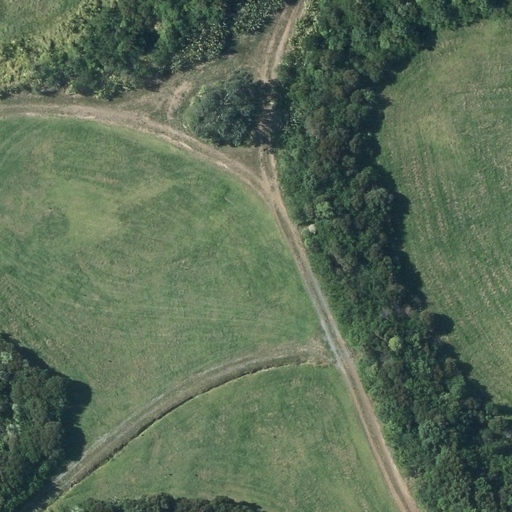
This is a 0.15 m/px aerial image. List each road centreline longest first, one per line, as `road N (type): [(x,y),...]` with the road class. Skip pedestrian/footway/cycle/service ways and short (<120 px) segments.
road 1 (track): [(295,0),(263,70),(283,190),(412,511)]
road 2 (track): [(339,337),(208,378),(94,448),(16,511)]
road 3 (track): [(263,70),(195,73),(126,110),(283,190)]
road 4 (track): [(126,110),(0,119)]
